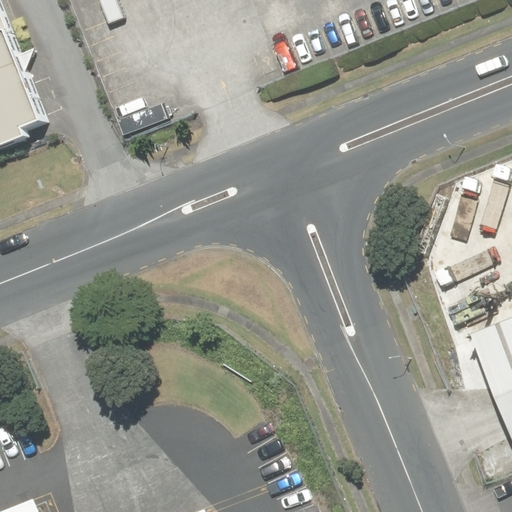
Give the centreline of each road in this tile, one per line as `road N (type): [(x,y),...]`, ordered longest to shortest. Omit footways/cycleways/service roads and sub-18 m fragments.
road 1 (unclassified): [(425,511),(287,173)]
road 2 (unknown): [(11,282),(195,459),(229,511)]
road 3 (unclassified): [(0,287),(287,173)]
road 4 (unknown): [(134,233),(32,0)]
road 5 (unclassified): [(287,173),(511,71)]
road 6 (unknown): [(287,173),(187,0)]
